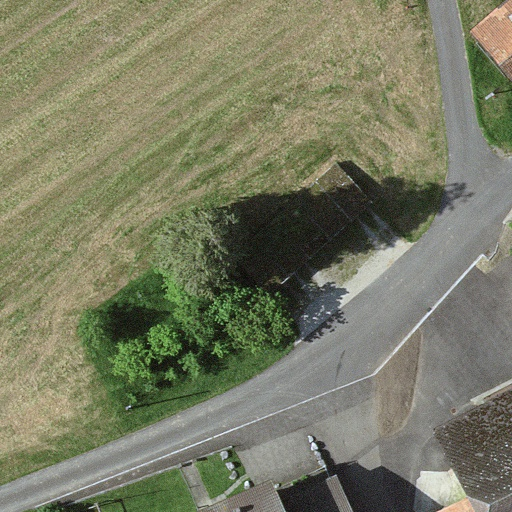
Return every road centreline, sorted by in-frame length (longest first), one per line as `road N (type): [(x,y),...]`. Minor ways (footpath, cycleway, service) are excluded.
road 1 (unclassified): [(0,500),(161,444),(304,373),(395,307),(466,225)]
road 2 (unclassified): [(466,225),(440,0)]
road 3 (track): [(376,511),(350,448),(304,373)]
